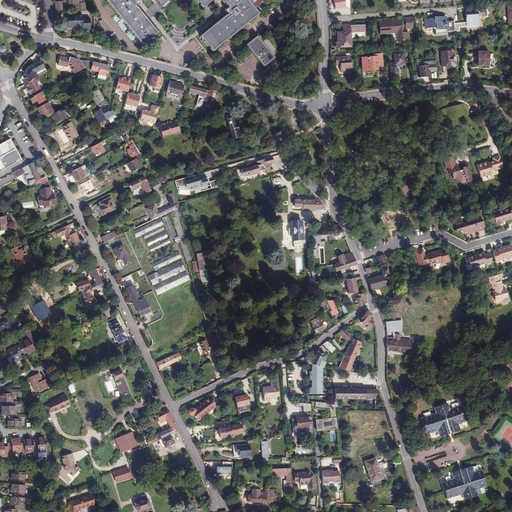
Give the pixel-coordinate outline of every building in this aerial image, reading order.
[(66,0),(66,1),(71,1),(71,3),(77,3),(77,8),(86,8),(86,2),(83,2),(82,0),(66,0)] [(168,0),(106,0),(144,46),(160,33),(139,7),(137,6),(138,4),(139,4),(140,3),(140,1),(139,0),(158,0),(162,5),(168,0)] [(213,53),(260,15),(247,0),(195,0),(203,9),(215,0),(214,0),(216,0),(217,1),(218,2),(220,2),(221,0),(223,0),(223,2),(227,7),(228,7),(228,9),(226,10),(225,12),(226,13),(227,14),(227,15),(226,16),(200,37),(213,53)] [(334,0),(336,9),(345,7),(345,0),(347,0),(346,0),(334,0)] [(453,29),(454,32),(458,32),(458,28),(476,27),(476,19),(485,18),(485,11),(474,12),(474,14),(464,15),(465,23),(453,25),(453,29)] [(90,30),(90,25),(90,16),(68,15),(67,26),(81,27),(81,30),(90,30)] [(445,34),(445,33),(444,18),(423,20),(424,29),(431,28),(433,30),(434,35),(445,34)] [(405,30),(412,29),(411,19),(404,20),(405,30)] [(402,33),(401,21),(379,23),(380,33),(395,32),(397,35),(397,41),(408,41),(407,33),(402,33)] [(351,47),(350,25),(342,25),(342,32),(337,33),(338,48),(351,47)] [(263,68),(275,59),(257,37),(245,46),(263,68)] [(490,67),(490,65),(490,55),(490,53),(477,52),(477,61),(478,61),(479,67),(490,67)] [(406,65),(405,53),(395,54),(396,66),(406,65)] [(453,58),(452,53),(442,53),(443,67),(456,66),(455,58),(453,58)] [(383,69),(382,55),(374,56),(374,58),(363,58),(364,70),(383,69)] [(69,58),(59,56),(58,64),(70,66),(74,74),(85,68),(79,59),(69,57),(69,58)] [(353,71),(352,57),(337,58),(337,65),(341,65),(342,72),(353,71)] [(437,70),(436,59),(417,60),(418,67),(420,67),(421,77),(431,77),(430,71),(437,70)] [(87,61),(80,60),(85,69),(86,69),(91,70),(93,62),(87,61)] [(45,68),(41,61),(29,67),(31,70),(26,73),(27,75),(23,77),(26,82),(38,75),(36,73),(45,68)] [(100,64),(93,62),(91,70),(98,72),(100,64)] [(108,67),(100,64),(98,72),(98,74),(106,76),(108,67)] [(118,84),(120,78),(120,77),(114,75),(111,82),(118,84)] [(129,93),(132,81),(128,79),(128,80),(120,78),(118,84),(117,90),(129,93)] [(161,90),(163,80),(153,78),(151,88),(161,90)] [(37,79),(25,85),(27,89),(26,89),(30,96),(40,90),(37,84),(39,82),(37,79)] [(183,99),(186,87),(170,83),(167,94),(176,96),(176,97),(183,99)] [(105,101),(98,90),(91,94),(97,105),(105,101)] [(202,115),(214,111),(213,108),(216,93),(211,92),(211,93),(208,92),(204,107),(203,112),(202,115)] [(41,93),(30,99),(33,104),(37,102),(39,105),(45,101),(41,93)] [(138,108),(141,98),(137,97),(137,96),(132,95),(132,96),(129,95),(126,105),(138,108)] [(424,101),(426,110),(432,108),(430,100),(424,101)] [(455,114),(456,118),(468,115),(464,103),(457,105),(458,109),(454,110),(453,106),(441,109),(445,121),(450,120),(449,116),(455,114)] [(157,124),(161,108),(153,106),(151,113),(150,114),(148,114),(149,113),(144,111),(141,121),(142,124),(145,124),(147,123),(147,122),(153,124),(153,123),(157,124)] [(116,119),(110,108),(107,110),(106,108),(94,114),(100,125),(107,121),(109,125),(113,122),(112,121),(116,119)] [(63,109),(51,116),(56,124),(68,118),(63,109)] [(228,117),(236,133),(243,130),(241,124),(239,125),(238,122),(237,123),(234,114),(228,117)] [(178,123),(161,129),(164,138),(174,135),(174,136),(181,134),(178,123)] [(69,134),(66,135),(70,142),(78,137),(71,124),(65,127),(67,130),(69,134)] [(243,130),(236,133),(239,139),(240,139),(241,140),(244,139),(243,138),(246,136),(243,130)] [(260,144),(258,137),(251,139),(253,146),(260,144)] [(0,145),(0,172),(21,161),(10,140),(3,144),(0,145)] [(133,150),(137,157),(141,155),(132,141),(129,142),(131,146),(130,146),(132,150),(133,150)] [(100,144),(91,149),(95,156),(99,153),(100,155),(105,153),(100,144)] [(483,164),(482,163),(477,165),(482,177),(494,173),(493,170),(504,167),(500,156),(493,158),(494,161),(494,162),(488,164),(487,163),(483,164)] [(457,157),(454,158),(458,171),(466,169),(466,167),(468,167),(468,165),(460,167),(457,157)] [(273,162),(272,158),(257,163),(259,166),(242,172),(246,178),(260,174),(259,172),(263,171),(266,175),(274,172),(271,163),(273,162)] [(458,171),(454,158),(445,160),(448,170),(450,169),(451,174),(454,173),(456,179),(457,178),(465,183),(470,181),(469,179),(474,177),(471,166),(468,167),(466,167),(466,169),(458,171)] [(141,169),(136,160),(128,165),(133,173),(141,169)] [(41,183),(33,164),(24,169),(25,171),(26,170),(27,173),(26,174),(31,184),(34,183),(36,185),(41,183)] [(81,169),(72,173),(76,182),(85,177),(81,169)] [(21,170),(3,180),(5,185),(16,179),(15,177),(22,173),(21,170)] [(209,181),(208,177),(200,179),(199,177),(196,178),(195,174),(175,180),(177,188),(193,189),(194,189),(195,192),(208,189),(207,185),(208,183),(209,181)] [(145,195),(151,192),(144,178),(129,185),(132,192),(141,187),(145,195)] [(153,188),(156,194),(164,190),(161,186),(161,185),(157,187),(153,188)] [(42,196),(40,196),(38,197),(40,207),(44,206),(44,209),(51,208),(51,206),(56,206),(55,197),(52,198),(52,194),(50,188),(41,189),(42,196)] [(168,197),(173,204),(173,205),(178,204),(174,196),(172,196),(168,197)] [(104,216),(115,211),(112,205),(114,204),(111,199),(100,204),(101,207),(99,208),(104,216)] [(312,211),(324,210),(325,209),(319,202),(311,202),(311,200),(309,200),(309,201),(304,201),(304,202),(299,202),(299,201),(295,201),(295,207),(298,207),(298,208),(303,208),(303,211),(312,211)] [(146,211),(152,222),(170,213),(177,210),(175,207),(173,205),(173,204),(168,207),(168,208),(158,213),(155,206),(146,211)] [(511,204),(509,206),(510,208),(494,213),(498,225),(504,223),(503,221),(511,218),(511,204)] [(177,210),(170,213),(173,220),(181,216),(178,212),(177,210)] [(170,240),(173,239),(176,238),(168,217),(162,219),(170,240)] [(388,227),(395,229),(398,220),(391,218),(388,227)] [(461,231),(470,236),(470,234),(479,231),(480,232),(487,230),(485,224),(486,223),(485,219),(481,220),(481,218),(470,222),(471,225),(466,227),(464,219),(457,220),(459,227),(457,230),(461,232),(461,231)] [(162,226),(159,220),(132,233),(135,239),(162,226)] [(302,240),(301,222),(292,223),(293,229),(290,229),(289,231),(289,233),(290,235),(293,235),(293,241),(294,248),(295,248),(295,249),(300,248),(302,248),(302,240)] [(72,235),(68,226),(58,231),(61,237),(65,235),(71,247),(80,243),(76,234),(72,235)] [(144,241),(163,232),(162,228),(142,238),(144,241)] [(147,249),(167,239),(164,234),(145,243),(147,249)] [(102,240),(105,245),(114,240),(111,235),(102,240)] [(324,246),(324,241),(320,241),(320,235),(313,235),(313,244),(319,244),(319,246),(324,246)] [(150,254),(169,245),(168,241),(148,250),(150,254)] [(149,263),(176,250),(173,245),(146,257),(149,263)] [(494,252),(497,262),(501,261),(501,260),(506,259),(509,259),(511,257),(511,245),(506,247),(507,248),(503,249),(503,248),(498,250),(494,252)] [(22,250),(20,246),(11,250),(13,253),(15,253),(17,256),(15,257),(19,267),(30,262),(27,257),(26,257),(23,249),(22,250)] [(131,265),(122,247),(113,252),(118,262),(119,262),(122,269),(131,265)] [(443,262),(444,263),(451,261),(448,253),(444,254),(442,250),(433,253),(434,255),(427,257),(426,255),(424,250),(417,253),(421,266),(428,264),(428,263),(430,262),(431,263),(432,266),(434,265),(436,263),(441,262),(443,262)] [(179,257),(176,252),(149,264),(152,270),(179,257)] [(468,264),(471,272),(482,269),(482,265),(487,264),(487,265),(494,263),(491,253),(484,255),(484,253),(469,257),(471,263),(468,264)] [(345,269),(357,265),(353,254),(344,256),(344,255),(339,256),(341,264),(343,263),(345,269)] [(199,272),(199,274),(200,276),(208,275),(207,271),(205,271),(204,269),(203,266),(204,266),(202,255),(196,256),(197,261),(199,272)] [(389,274),(384,256),(378,258),(380,265),(383,264),(384,266),(385,270),(387,269),(388,275),(389,274)] [(155,292),(157,294),(188,280),(178,260),(146,275),(154,292),(155,292)] [(384,276),(388,275),(387,269),(385,270),(384,266),(380,267),(381,270),(381,271),(382,276),(374,278),(374,279),(368,281),(371,291),(387,286),(384,276)] [(356,283),(361,281),(360,277),(360,275),(351,276),(350,274),(343,276),(344,280),(345,281),(347,280),(355,279),(356,283)] [(104,286),(99,275),(92,279),(95,285),(90,287),(87,281),(76,286),(79,292),(81,292),(86,305),(93,302),(89,293),(104,286)] [(16,281),(13,276),(8,279),(11,284),(16,281)] [(500,282),(498,276),(489,278),(491,285),(492,285),(494,288),(495,288),(496,290),(493,291),(496,301),(504,298),(504,300),(509,299),(506,288),(503,289),(502,286),(503,286),(502,282),(500,282)] [(358,294),(356,283),(355,279),(347,280),(349,295),(358,294)] [(131,302),(132,303),(140,299),(139,298),(137,299),(136,298),(139,297),(133,284),(125,288),(132,301),(131,302)] [(354,300),(356,308),(361,307),(366,303),(366,298),(365,294),(357,295),(357,296),(349,297),(350,301),(354,300)] [(140,299),(132,303),(133,305),(135,307),(140,316),(151,311),(144,297),(140,299)] [(340,316),(332,301),(327,301),(327,302),(326,303),(334,319),(336,318),(340,316)] [(369,312),(368,312),(363,319),(364,321),(362,323),(365,326),(371,331),(376,323),(371,319),(374,316),(369,312)] [(0,324),(8,319),(10,318),(7,314),(1,319),(0,319),(0,324)] [(13,326),(8,319),(0,324),(0,330),(2,333),(5,331),(13,326)] [(325,329),(320,319),(315,321),(317,324),(313,326),(316,334),(325,329)] [(403,320),(385,321),(387,332),(402,331),(403,320)] [(20,321),(13,326),(5,331),(7,334),(22,325),(20,321)] [(113,331),(121,328),(118,321),(110,324),(113,331)] [(127,340),(121,327),(121,328),(113,331),(119,344),(120,344),(127,340)] [(29,338),(33,347),(37,345),(29,329),(25,331),(29,338)] [(345,329),(340,333),(349,342),(353,337),(345,329)] [(387,334),(387,354),(411,355),(411,342),(400,341),(400,338),(395,338),(395,332),(387,332),(387,334)] [(27,353),(28,355),(35,351),(33,347),(29,338),(21,342),(22,343),(27,353)] [(362,343),(355,339),(341,369),(348,373),(362,343)] [(130,347),(127,340),(120,344),(123,350),(130,347)] [(204,353),(214,349),(213,342),(207,344),(205,340),(200,343),(204,353)] [(19,357),(27,353),(22,343),(7,351),(14,364),(21,360),(19,357)] [(325,343),(317,349),(318,352),(326,356),(328,356),(330,350),(325,343)] [(318,352),(312,365),(318,367),(320,363),(321,364),(322,362),(323,362),(326,356),(318,352)] [(178,362),(177,360),(175,355),(157,363),(160,370),(178,362)] [(123,398),(130,395),(124,379),(125,378),(120,367),(112,371),(123,398)] [(36,393),(49,388),(46,380),(42,381),(40,374),(30,378),(36,393)] [(159,388),(156,382),(150,385),(153,391),(159,388)] [(265,402),(271,401),(275,397),(280,396),(278,382),(272,382),(272,387),(269,388),(269,387),(264,388),(265,402)] [(67,386),(71,393),(75,391),(72,384),(67,386)] [(350,388),(334,387),(335,398),(355,399),(376,399),(377,390),(350,388)] [(0,394),(0,402),(6,403),(14,403),(14,394),(4,394),(0,394)] [(47,414),(70,405),(66,395),(43,405),(47,414)] [(237,407),(249,405),(247,396),(235,398),(237,407)] [(215,407),(209,400),(194,411),(193,409),(191,409),(189,411),(189,413),(190,415),(192,415),(194,414),(198,420),(215,407)] [(326,432),(338,430),(336,410),(336,405),(326,404),(317,403),(316,410),(330,412),(330,419),(316,421),(318,432),(326,432)] [(16,415),(16,407),(6,407),(3,407),(2,415),(12,415),(16,415)] [(451,426),(453,433),(462,431),(460,426),(468,423),(465,416),(464,416),(462,409),(452,412),(451,407),(438,411),(440,416),(430,419),(432,426),(431,427),(433,434),(440,432),(442,437),(450,435),(448,427),(451,426)] [(179,430),(173,417),(170,419),(169,416),(160,420),(164,428),(170,425),(172,430),(166,433),(168,436),(170,435),(179,430)] [(308,418),(293,419),(294,432),(299,431),(301,429),(308,428),(308,436),(314,435),(313,416),(308,416),(308,418)] [(22,428),(22,419),(12,419),(8,419),(8,428),(22,428)] [(224,429),(218,430),(219,438),(228,437),(239,434),(237,425),(225,428),(224,429)] [(122,453),(135,447),(128,434),(116,440),(122,453)] [(170,435),(168,436),(165,437),(161,439),(165,447),(165,448),(174,443),(170,435)] [(12,439),(12,443),(13,453),(21,453),(21,444),(20,439),(12,439)] [(33,443),(33,439),(25,440),(25,444),(25,453),(34,453),(33,443)] [(38,439),(38,443),(38,453),(47,452),(46,439),(38,439)] [(251,457),(251,456),(250,450),(250,446),(238,447),(238,455),(241,454),(241,458),(251,457)] [(191,455),(188,449),(180,453),(183,459),(185,458),(191,455)] [(72,453),(61,456),(67,479),(80,476),(76,460),(75,461),(72,453)] [(185,458),(183,459),(180,460),(187,474),(192,472),(185,458)] [(373,481),(384,479),(378,462),(367,466),(373,481)] [(230,468),(231,463),(221,463),(220,466),(213,466),(212,475),(230,475),(230,472),(232,473),(232,468),(230,468)] [(473,466),(465,469),(467,477),(464,478),(462,470),(453,473),(455,477),(447,479),(450,487),(451,486),(454,493),(464,490),(465,495),(478,491),(476,486),(485,483),(483,476),(484,476),(482,468),(475,471),(473,466)] [(286,493),(294,492),(291,468),(270,469),(270,476),(287,475),(289,485),(285,485),(286,493)] [(333,470),(322,471),(323,484),(329,483),(329,482),(334,482),(334,483),(340,482),(339,472),(333,472),(333,470)] [(118,474),(119,477),(121,483),(132,480),(130,473),(129,471),(118,474)] [(11,480),(15,481),(25,482),(25,473),(12,472),(11,480)] [(316,487),(314,472),(295,474),(296,482),(300,482),(300,485),(306,485),(306,484),(308,484),(309,488),(316,487)] [(15,485),(12,485),(11,493),(15,493),(25,494),(25,486),(15,485)] [(248,502),(270,504),(271,490),(266,489),(266,493),(266,496),(261,496),(262,492),(262,490),(253,489),(253,495),(249,495),(248,502)] [(15,497),(12,497),(11,506),(15,506),(25,507),(26,498),(15,497)] [(88,497),(69,503),(69,511),(76,511),(77,511),(91,507),(88,497)] [(138,511),(152,511),(149,500),(145,501),(144,497),(141,498),(142,502),(136,504),(138,511)]
